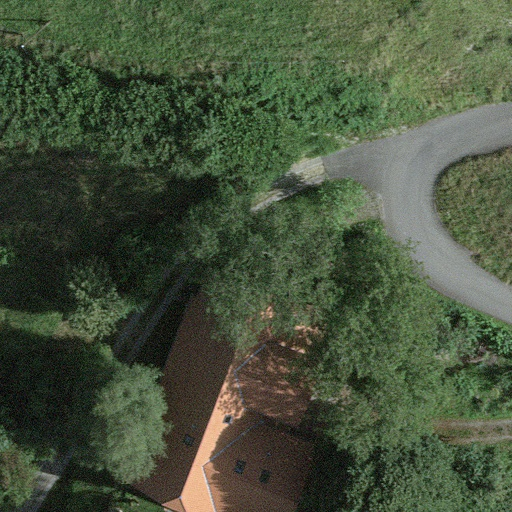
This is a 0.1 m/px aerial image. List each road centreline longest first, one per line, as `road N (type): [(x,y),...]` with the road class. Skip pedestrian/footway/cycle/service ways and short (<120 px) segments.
road 1 (track): [(421,168),(339,164),(293,173),(224,220),(30,511)]
road 2 (unclassified): [(511,120),(438,145),(421,168),(419,205),(427,234),(511,299)]
